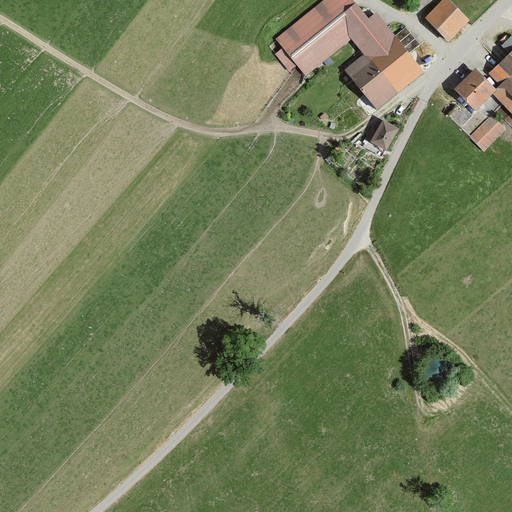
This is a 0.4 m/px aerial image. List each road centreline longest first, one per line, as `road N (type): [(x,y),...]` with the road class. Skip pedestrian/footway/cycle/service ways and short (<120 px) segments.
road 1 (tertiary): [(511,1),(456,53),(413,121),(360,238),(304,308),(100,511)]
road 2 (track): [(360,238),(398,297),(423,404)]
